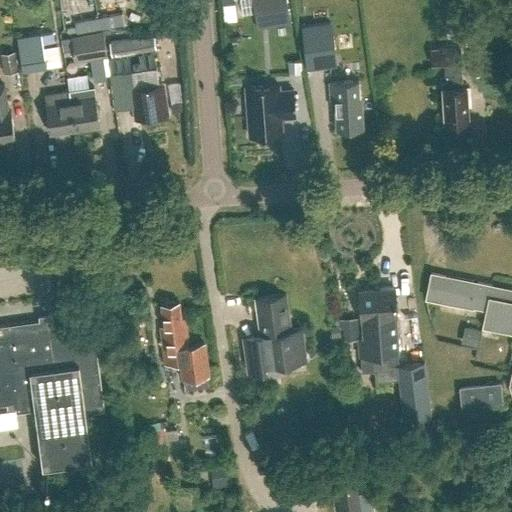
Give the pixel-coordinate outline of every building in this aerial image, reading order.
[(286,7),(289,23),(290,23),(285,0),(252,0),(255,13),(286,7)] [(466,29),(472,21),(462,11),(455,19),(466,29)] [(77,33),(124,24),(122,12),(74,22),(77,33)] [(308,67),(357,60),(352,19),(304,25),(308,67)] [(75,62),(90,60),(107,57),(103,31),(71,37),(75,62)] [(43,34),(18,37),(20,49),(23,72),(48,68),(45,48),(45,46),(43,34)] [(158,49),(156,35),(111,42),(113,56),(158,49)] [(59,46),(45,48),(48,68),(62,66),(59,46)] [(462,85),(460,46),(432,47),(433,63),(444,62),(445,79),(442,80),(442,86),(444,121),(447,120),(447,123),(457,122),(457,120),(468,119),(467,104),(470,104),(469,85),(462,85)] [(469,74),(483,73),(481,49),(467,50),(469,74)] [(4,73),(19,71),(16,50),(1,52),(4,73)] [(300,63),(287,63),(287,75),(300,75),(300,63)] [(75,73),(77,86),(101,83),(99,70),(75,73)] [(126,93),(124,73),(112,74),(114,95),(126,93)] [(361,95),(359,79),(332,81),(330,81),(331,99),(335,99),(337,128),(363,127),(361,95)] [(279,91),(278,83),(246,86),(250,136),(281,134),(280,117),(295,116),(294,90),(279,91)] [(130,89),(135,120),(168,115),(164,84),(130,89)] [(9,112),(5,85),(0,85),(0,140),(15,138),(11,111),(9,112)] [(69,91),(75,129),(100,126),(94,87),(80,89),(82,98),(71,99),(70,91),(69,91)] [(50,133),(75,129),(69,91),(44,95),(50,133)] [(171,112),(183,110),(182,103),(170,104),(171,112)] [(511,289),(431,273),(426,299),(441,301),(472,308),(473,306),(487,309),(483,326),(511,332),(511,374),(510,384),(511,389),(511,289)] [(375,381),(383,381),(399,379),(402,419),(428,418),(425,364),(399,365),(396,315),(397,315),(395,287),(377,288),(359,289),(361,318),(367,317),(368,337),(359,337),(362,372),(374,371),(375,381)] [(291,330),(286,294),(255,298),(261,342),(244,345),(248,373),(266,370),(266,365),(306,360),(302,328),(291,330)] [(181,318),(179,302),(161,304),(164,325),(160,328),(165,364),(181,362),(183,378),(208,375),(204,343),(189,345),(185,317),(181,318)] [(65,333),(62,315),(0,323),(0,402),(7,402),(7,406),(15,405),(16,410),(33,407),(41,465),(92,458),(86,412),(104,409),(94,329),(65,333)] [(342,340),(358,338),(357,323),(341,324),(342,340)] [(331,327),(332,337),(339,336),(338,326),(331,327)] [(466,343),(477,345),(479,330),(468,328),(466,343)] [(460,389),(462,407),(502,403),(500,384),(460,389)] [(150,462),(169,459),(165,427),(145,430),(150,462)] [(339,511),(359,511),(353,473),(333,476),(339,511)]
